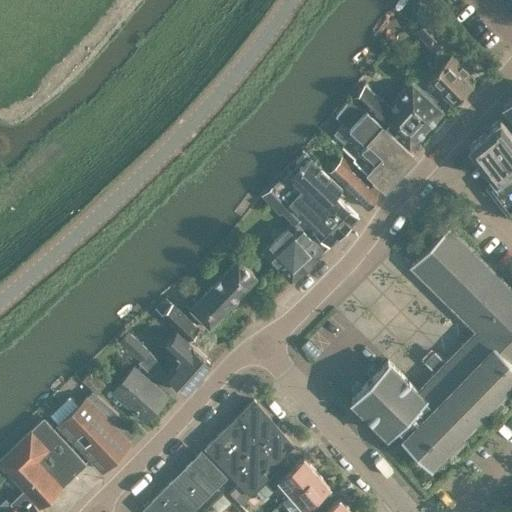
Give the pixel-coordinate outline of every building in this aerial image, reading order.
[(433,6),(417,22),(436,41),(452,25),(433,6)] [(453,44),(433,64),(426,58),(416,69),(438,91),(448,81),(458,90),(474,74),(460,60),(464,55),(453,44)] [(357,84),(397,123),(405,115),(420,129),(446,101),(415,71),(411,75),(407,75),(401,81),(401,86),(392,95),(368,72),(357,84)] [(362,144),(357,149),(388,178),(419,144),(365,94),(338,122),(362,144)] [(511,118),(503,108),(492,116),(493,118),(472,134),(498,168),(490,175),(511,203),(511,202),(511,118)] [(360,143),(343,128),(340,131),(348,138),(347,139),(356,148),(360,143)] [(361,206),(338,184),(345,176),(312,146),(293,167),(303,177),(291,190),(300,199),(299,201),(333,234),(361,206)] [(331,161),(369,198),(384,183),(345,146),(331,161)] [(295,212),(300,207),(302,205),(297,200),(272,174),(262,184),(279,202),(282,199),(295,212)] [(294,271),(326,241),(299,211),(266,242),(294,271)] [(414,254),(481,319),(467,334),(465,332),(464,333),(466,335),(452,349),(450,348),(449,349),(451,350),(449,352),(439,342),(428,353),(438,363),(436,365),(435,363),(434,364),(436,365),(421,380),(391,350),(354,387),(391,423),(399,416),(408,425),(405,427),(432,454),(511,372),(511,277),(451,217),(414,254)] [(213,317),(261,267),(242,248),(193,298),(213,317)] [(169,287),(159,298),(191,330),(202,319),(169,287)] [(131,321),(121,331),(142,350),(143,349),(157,362),(163,356),(152,341),(131,321)] [(167,334),(183,348),(169,364),(190,382),(215,354),(179,321),(167,334)] [(311,329),(304,336),(311,344),(319,336),(311,329)] [(170,386),(136,356),(118,377),(132,390),(129,393),(149,410),(170,386)] [(93,359),(84,369),(99,383),(108,373),(93,359)] [(294,380),(278,393),(284,400),(300,387),(294,380)] [(134,432),(131,429),(140,420),(94,381),(60,414),(105,460),(134,432)] [(248,398),(217,428),(208,437),(233,463),(254,483),(271,465),(267,461),(295,433),(260,391),(250,400),(248,398)] [(46,409),(1,452),(28,479),(33,475),(49,492),(89,453),(46,409)] [(205,441),(172,474),(184,485),(181,488),(193,500),(228,465),(205,441)] [(284,472),(294,483),(320,461),(307,447),(295,457),(291,452),(269,470),(277,479),(284,472)] [(332,475),(320,461),(294,483),(305,496),(297,502),(304,511),(326,492),(320,486),(332,475)] [(241,472),(232,482),(244,494),(253,485),(241,472)] [(162,511),(180,511),(193,500),(181,488),(184,485),(172,474),(148,497),(162,511)] [(33,475),(28,479),(18,489),(21,492),(6,507),(9,511),(52,511),(54,510),(43,498),(49,492),(33,475)] [(345,511),(356,503),(343,488),(331,499),(326,492),(304,511),(305,511),(345,511)] [(364,511),(356,503),(345,511),(364,511)]
